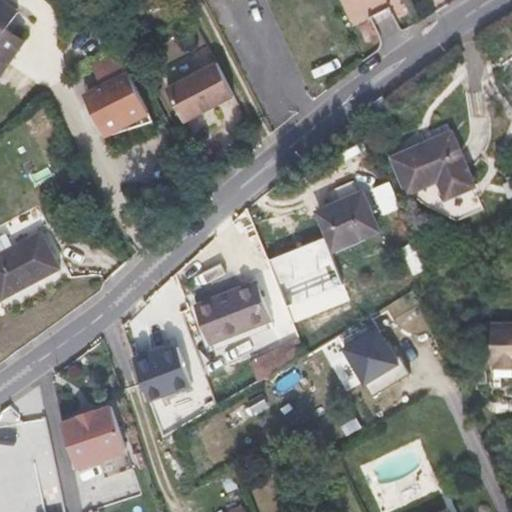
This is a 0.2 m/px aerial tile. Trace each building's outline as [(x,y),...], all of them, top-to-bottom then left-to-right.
[(4,0),(0,0),(0,79),(27,40),(10,29),(22,11),(4,0)] [(138,16),(121,25),(130,43),(147,35),(138,16)] [(119,52),(92,65),(103,88),(98,90),(101,97),(89,103),(106,135),(150,112),(119,52)] [(220,60),(169,86),(188,122),(238,96),(220,60)] [(452,131),(393,157),(408,193),(439,179),(447,198),(476,185),(452,131)] [(363,191),(318,211),(335,250),(380,231),(363,191)] [(0,291),(5,299),(63,267),(42,230),(15,245),(7,232),(0,236),(0,291)] [(258,280),(196,305),(212,343),(273,319),(258,280)] [(511,322),(491,322),(491,369),(509,369),(509,364),(511,364),(511,322)] [(386,339),(378,327),(344,347),(373,395),(411,372),(394,345),(390,347),(386,339)] [(302,337),(255,365),(261,380),(308,352),(302,337)] [(151,347),(134,354),(149,397),(191,382),(178,344),(163,350),(154,353),(151,347)] [(163,350),(161,344),(151,347),(154,353),(163,350)] [(78,415),(62,421),(79,469),(101,462),(106,478),(133,468),(128,452),(129,452),(112,404),(96,409),(77,414),(78,415)] [(351,407),(335,416),(347,436),(363,427),(351,407)] [(232,473),(221,479),(227,493),(239,487),(232,473)]
